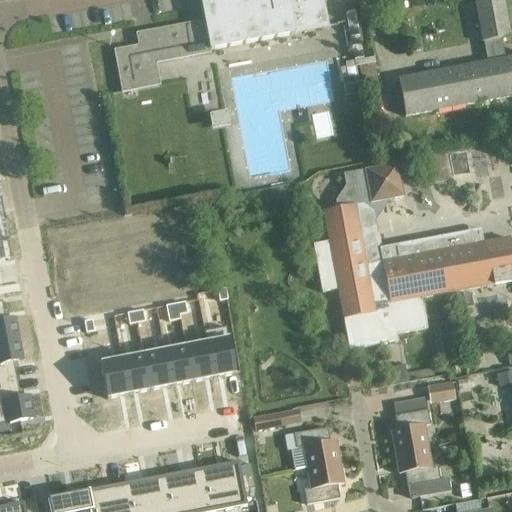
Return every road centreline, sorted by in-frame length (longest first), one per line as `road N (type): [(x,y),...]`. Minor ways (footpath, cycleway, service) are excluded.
road 1 (residential): [(0,98),(70,452)]
road 2 (residential): [(70,452),(229,421)]
